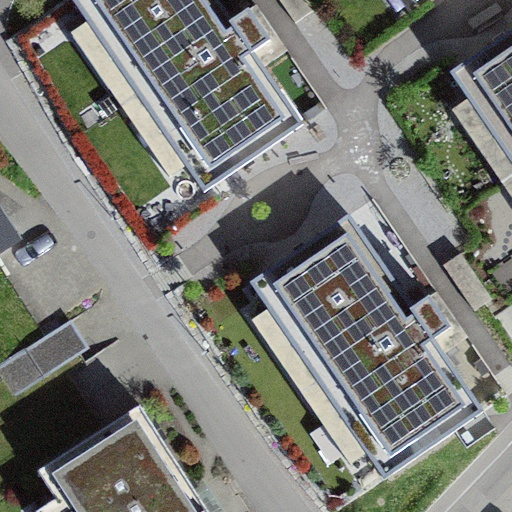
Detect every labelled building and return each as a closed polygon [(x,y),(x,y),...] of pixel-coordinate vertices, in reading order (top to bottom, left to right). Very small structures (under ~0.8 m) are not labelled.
[(68,0),(83,22),(68,33),(168,177),(183,166),(202,193),(288,133),(301,124),(261,66),(251,52),(268,41),(258,26),(247,10),(230,22),(215,0),(68,0)] [(303,0),(278,0),(293,21),(310,9),(303,0)] [(511,29),(450,72),(468,98),(452,110),(511,198),(511,29)] [(347,216),(252,281),(269,307),(250,320),(348,463),(365,452),(383,477),(481,411),(440,352),(431,339),(449,327),(438,310),(428,296),(410,308),(347,216)] [(0,243),(10,237),(0,221),(0,243)] [(460,253),(443,265),(473,309),(490,297),(460,253)] [(70,321),(0,365),(0,374),(14,396),(88,349),(70,321)] [(32,472),(58,511),(206,511),(201,504),(138,405),(130,411),(32,472)]
